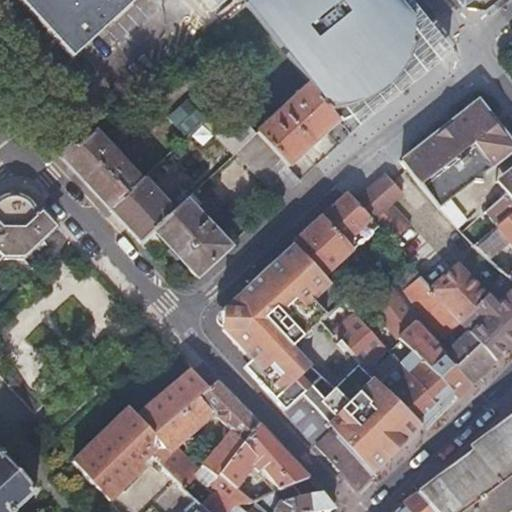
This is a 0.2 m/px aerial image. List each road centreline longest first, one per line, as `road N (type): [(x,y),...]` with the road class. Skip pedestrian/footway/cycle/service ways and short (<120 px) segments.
road 1 (residential): [(181,321),(478,46)]
road 2 (residential): [(181,321),(357,511)]
road 3 (residential): [(14,145),(181,321)]
road 4 (unknown): [(14,145),(173,0)]
road 5 (residential): [(511,375),(367,511)]
